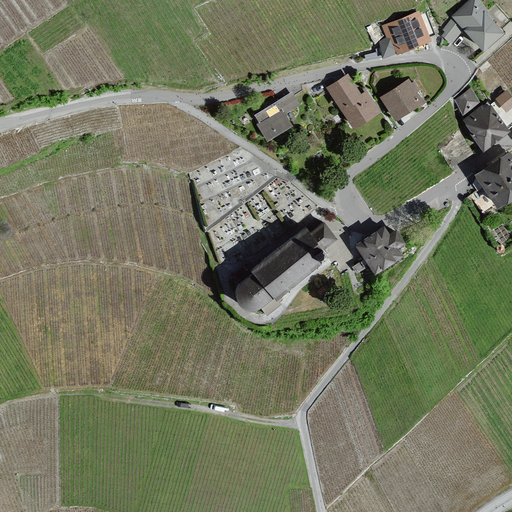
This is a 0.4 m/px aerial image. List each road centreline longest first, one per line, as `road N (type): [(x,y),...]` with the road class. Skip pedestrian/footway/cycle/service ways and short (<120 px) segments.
road 1 (residential): [(346,209),(345,180),(457,84),(459,68),(445,56),(179,98)]
road 2 (unclassified): [(322,511),(304,409),(440,232),(457,199),(454,180)]
road 3 (track): [(303,424),(102,393)]
road 4 (unclassified): [(346,209),(318,200),(179,98)]
road 5 (unclassified): [(135,97),(0,131)]
road 6 (residential): [(454,180),(377,224),(346,209)]
